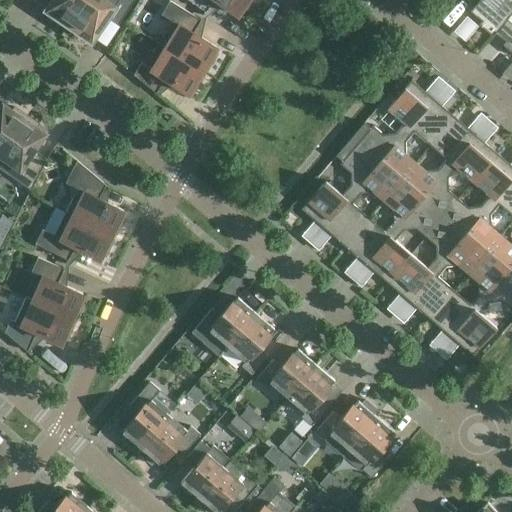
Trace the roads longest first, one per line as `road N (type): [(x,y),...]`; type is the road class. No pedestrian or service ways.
road 1 (residential): [(477,436),(179,177)]
road 2 (residential): [(60,430),(179,177)]
road 3 (residential): [(179,177),(0,40)]
road 4 (residential): [(179,177),(291,0)]
road 5 (residential): [(511,111),(380,0)]
road 6 (residential): [(154,511),(60,430)]
